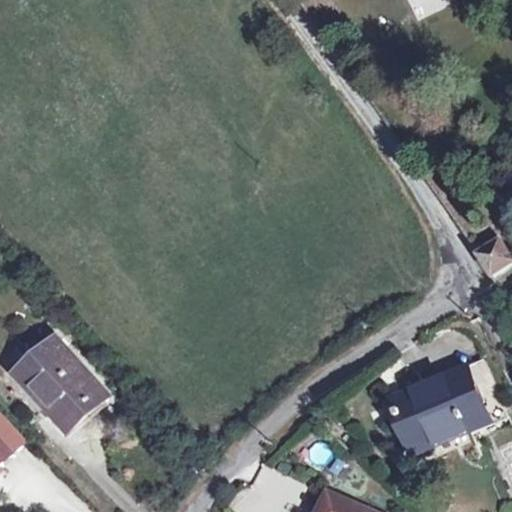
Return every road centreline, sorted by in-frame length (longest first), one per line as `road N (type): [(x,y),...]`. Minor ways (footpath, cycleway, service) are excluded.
road 1 (residential): [(475,283),(294,404),(249,443),(194,511)]
road 2 (residential): [(475,283),(289,0)]
